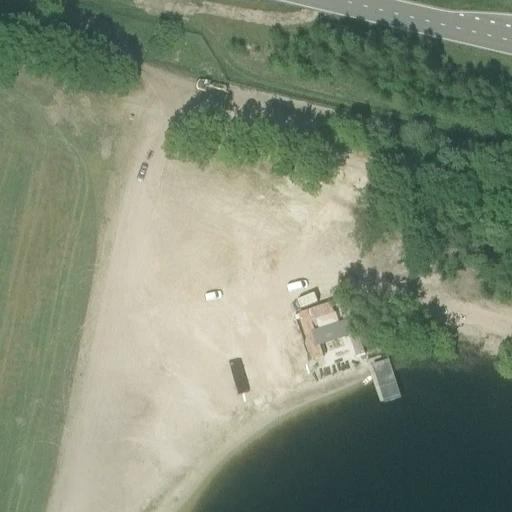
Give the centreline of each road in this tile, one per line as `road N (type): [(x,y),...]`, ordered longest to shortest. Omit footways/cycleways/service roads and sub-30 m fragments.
road 1 (track): [(0,24),(511,151)]
road 2 (track): [(68,511),(170,92),(114,52)]
road 3 (track): [(511,300),(414,274),(316,298),(214,384),(134,511)]
